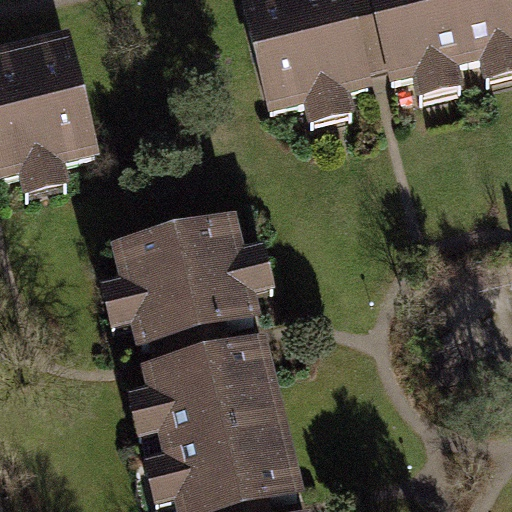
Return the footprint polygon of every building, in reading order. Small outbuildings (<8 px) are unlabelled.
[(349,0),(293,0),(244,12),(276,140),(378,115),(349,0)] [(511,0),(373,0),(397,104),(511,78),(511,0)] [(73,56),(0,73),(0,195),(3,209),(105,184),(73,56)] [(231,256),(119,282),(140,375),(253,349),(231,256)] [(294,511),(260,373),(153,400),(180,511),(294,511)]
